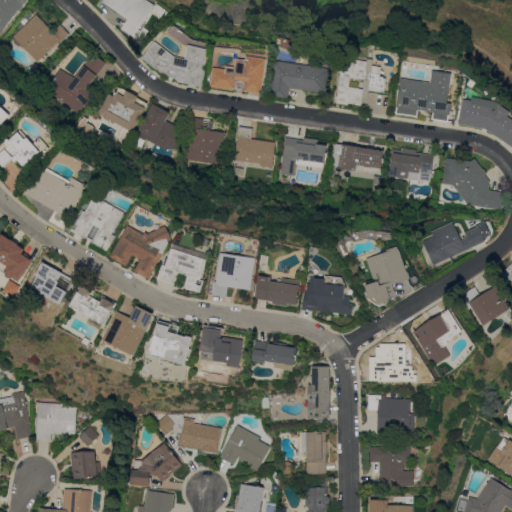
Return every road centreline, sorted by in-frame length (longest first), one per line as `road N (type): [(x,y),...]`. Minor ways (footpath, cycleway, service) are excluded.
road 1 (residential): [(67,0),(147,78),(171,91),(462,139),(511,163),(492,256),(342,350)]
road 2 (residential): [(342,350),(302,326),(162,300),(0,194)]
road 3 (residential): [(353,511),(342,350)]
